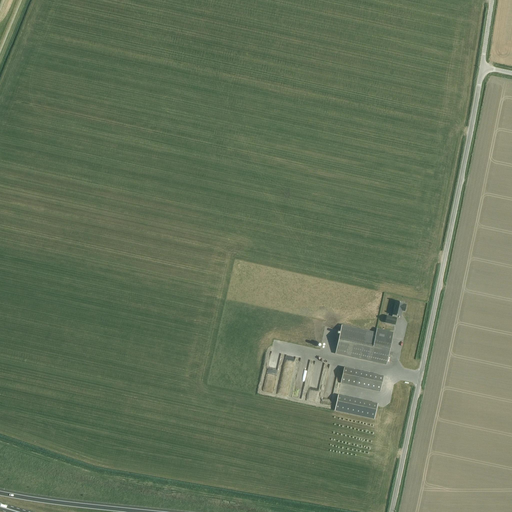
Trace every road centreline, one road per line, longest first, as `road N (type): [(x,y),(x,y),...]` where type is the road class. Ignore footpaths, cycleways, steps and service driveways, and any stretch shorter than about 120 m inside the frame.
road 1 (unclassified): [(391,511),(482,67)]
road 2 (primary): [(146,511),(0,493)]
